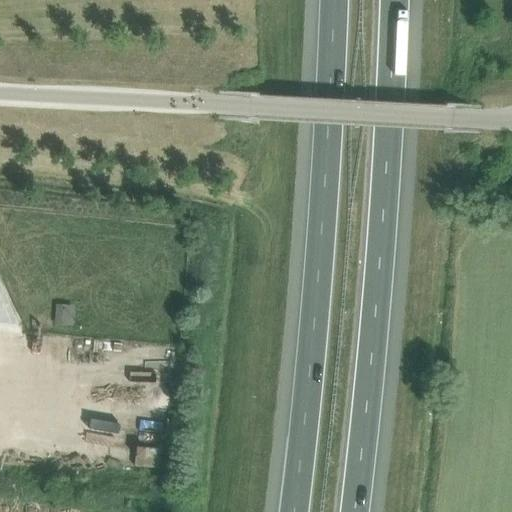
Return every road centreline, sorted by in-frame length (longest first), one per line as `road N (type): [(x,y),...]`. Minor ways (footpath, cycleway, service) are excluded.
road 1 (motorway): [(329,0),(289,511)]
road 2 (motorway): [(358,511),(396,0)]
road 3 (unclassified): [(0,93),(257,106)]
road 4 (unclassified): [(511,119),(257,106)]
